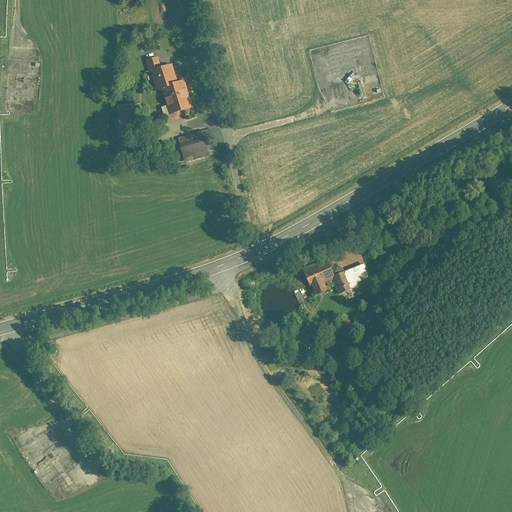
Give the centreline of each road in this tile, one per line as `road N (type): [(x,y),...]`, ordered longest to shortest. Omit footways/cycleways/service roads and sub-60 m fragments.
road 1 (tertiary): [(253,252),(511,107)]
road 2 (tertiary): [(0,330),(253,252)]
road 3 (residential): [(192,0),(253,252)]
